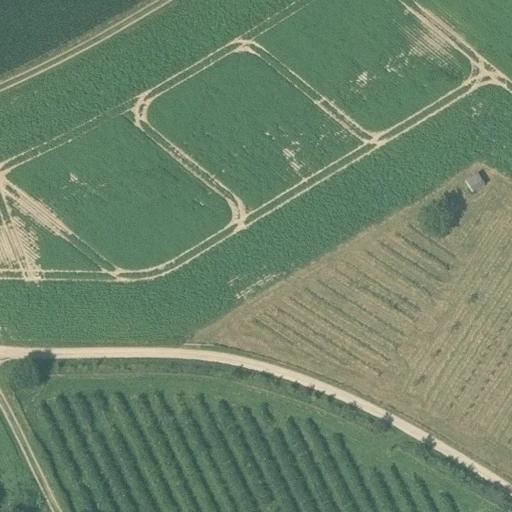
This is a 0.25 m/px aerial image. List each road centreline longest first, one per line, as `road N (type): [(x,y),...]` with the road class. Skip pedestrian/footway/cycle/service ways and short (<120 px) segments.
road 1 (track): [(0,350),(236,358),(378,409),(511,492)]
road 2 (track): [(157,0),(59,62),(0,86)]
road 3 (track): [(0,398),(56,511)]
